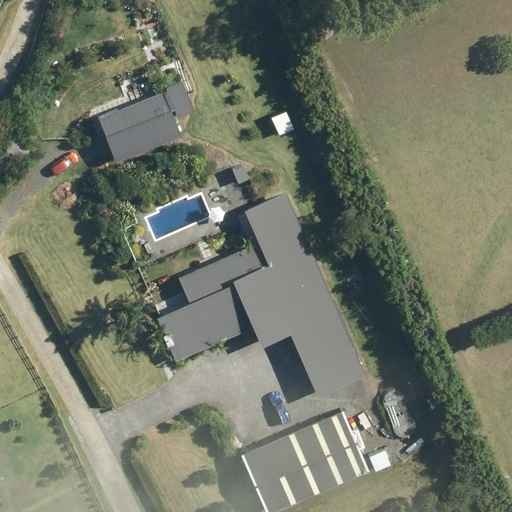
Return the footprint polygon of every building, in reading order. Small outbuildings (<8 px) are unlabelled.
[(0,170),(34,146),(18,125),(0,137),(0,170)] [(221,194),(249,181),(241,164),(213,178),(221,194)] [(312,396),(361,375),(283,193),(241,211),(255,244),(175,277),(187,304),(153,318),(171,360),(247,327),(255,345),(285,332),(312,396)] [(399,383),(379,391),(397,439),(418,431),(399,383)] [(236,453),(262,511),(264,511),(362,469),(336,409),(236,453)]
